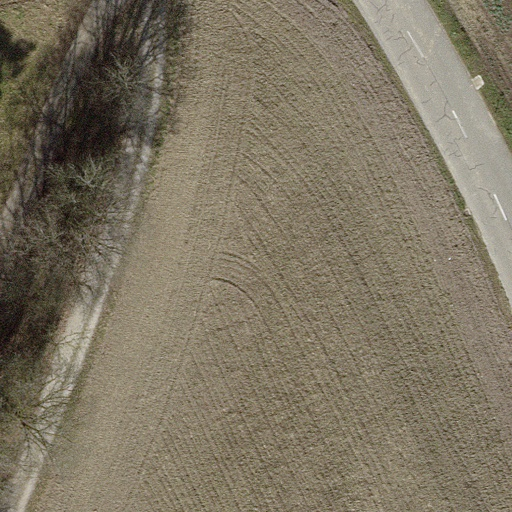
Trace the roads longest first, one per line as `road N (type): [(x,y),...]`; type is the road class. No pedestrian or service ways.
road 1 (track): [(12,511),(148,119),(162,0)]
road 2 (track): [(114,0),(0,266)]
road 3 (unclassified): [(511,231),(460,120),(387,0)]
